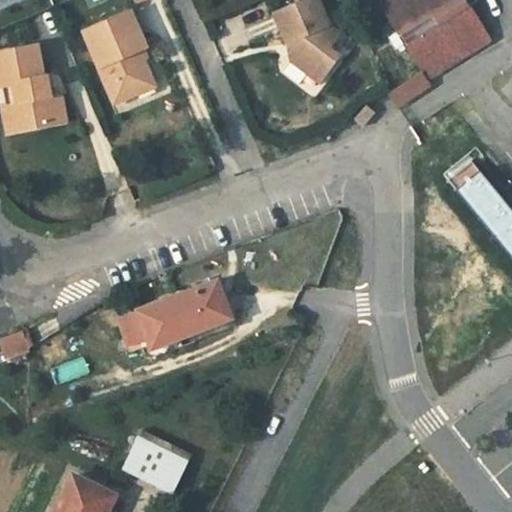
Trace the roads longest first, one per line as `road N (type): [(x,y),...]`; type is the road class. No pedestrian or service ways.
road 1 (residential): [(261,193),(72,266),(31,269),(0,258)]
road 2 (residential): [(385,303),(379,158),(363,154),(261,193)]
road 3 (residential): [(385,303),(343,310),(242,511)]
road 4 (residential): [(495,511),(421,421),(402,382),(385,303)]
road 5 (residential): [(180,0),(261,193)]
